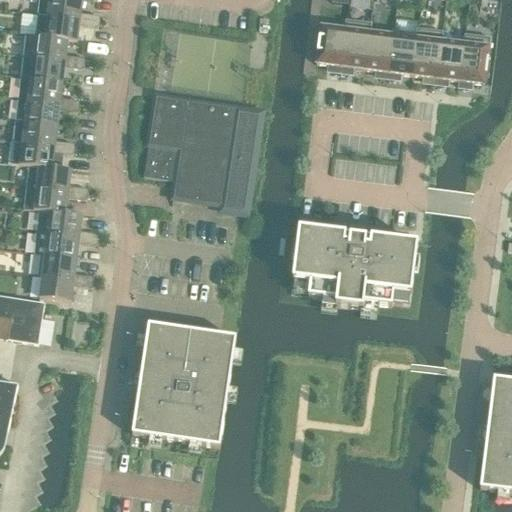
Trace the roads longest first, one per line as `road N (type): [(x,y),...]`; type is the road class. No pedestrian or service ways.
road 1 (residential): [(86,511),(124,244),(112,121),(129,0)]
road 2 (residential): [(409,201),(316,189),(324,120),(419,131)]
road 3 (residential): [(445,511),(467,339)]
road 4 (residential): [(467,339),(484,210)]
